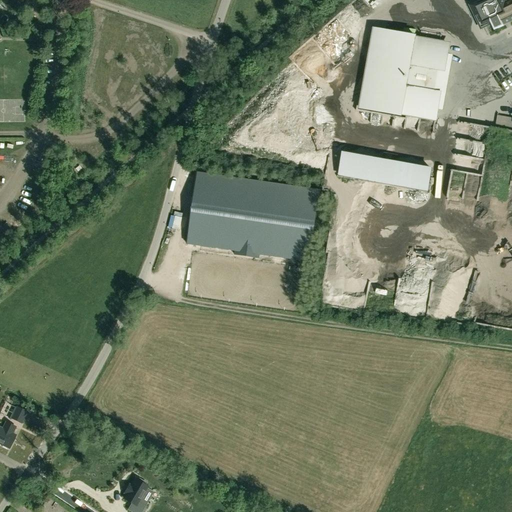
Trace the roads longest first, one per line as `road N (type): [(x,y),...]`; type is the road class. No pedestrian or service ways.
road 1 (unclassified): [(0,511),(141,281),(225,0)]
road 2 (unknown): [(409,0),(370,20),(348,118),(440,158)]
road 3 (unknown): [(440,158),(444,224),(489,284)]
